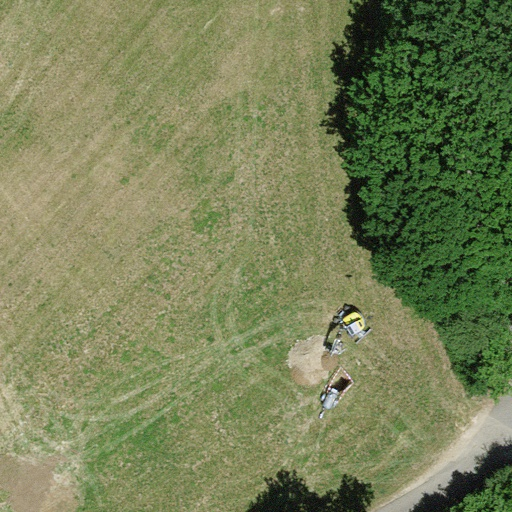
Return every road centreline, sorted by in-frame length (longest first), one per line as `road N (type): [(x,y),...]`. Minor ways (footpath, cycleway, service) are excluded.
road 1 (residential): [(511,375),(464,0)]
road 2 (residential): [(511,431),(399,511)]
